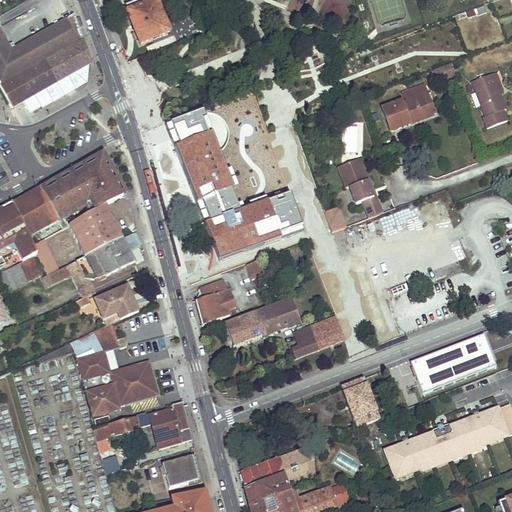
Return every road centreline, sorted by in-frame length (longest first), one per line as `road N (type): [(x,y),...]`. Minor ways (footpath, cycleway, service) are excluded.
road 1 (residential): [(511,305),(209,422)]
road 2 (secondary): [(129,126),(209,422)]
